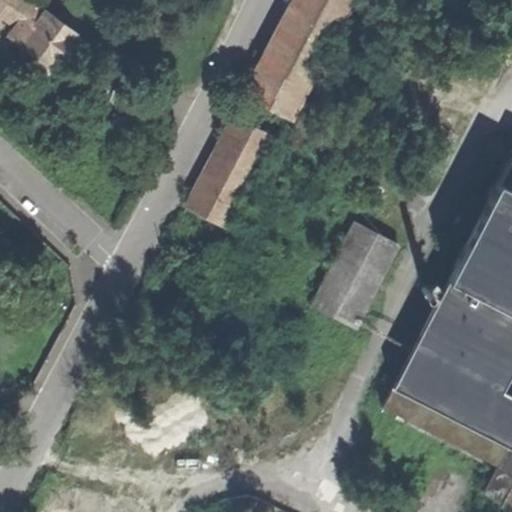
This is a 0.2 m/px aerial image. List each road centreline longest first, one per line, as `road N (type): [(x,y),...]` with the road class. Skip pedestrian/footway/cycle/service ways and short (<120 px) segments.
road 1 (residential): [(118,274),(266,0)]
road 2 (residential): [(0,491),(118,274)]
road 3 (residential): [(0,157),(118,274)]
